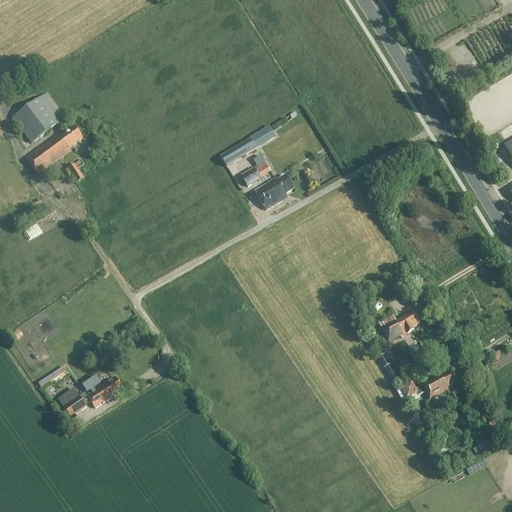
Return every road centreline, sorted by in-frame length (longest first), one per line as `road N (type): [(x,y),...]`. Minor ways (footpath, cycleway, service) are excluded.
road 1 (secondary): [(511,242),(362,0)]
road 2 (track): [(132,299),(76,218),(43,191)]
